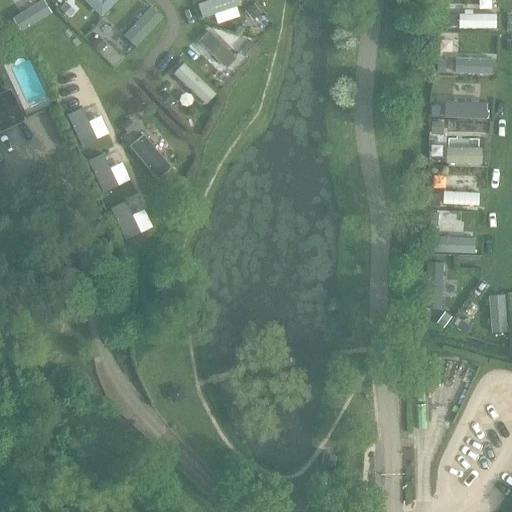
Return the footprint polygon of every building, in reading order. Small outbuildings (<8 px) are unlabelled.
[(45,0),(38,0),(12,16),(21,30),(52,11),(45,0)] [(86,0),(102,15),(117,0),(86,0)] [(215,12),(218,21),(242,13),(238,0),(199,0),(198,1),(203,16),(215,12)] [(153,4),(125,33),(136,44),(164,16),(153,4)] [(253,4),(246,10),(254,19),(261,14),(253,4)] [(64,5),(59,10),(69,19),(73,13),(64,5)] [(462,11),(462,26),(499,26),(499,11),(462,11)] [(445,15),(445,25),(457,25),(458,15),(445,15)] [(251,39),(236,55),(208,28),(193,43),(228,77),(258,46),(251,39)] [(97,39),(92,44),(100,52),(105,47),(97,39)] [(495,72),(496,56),(455,55),(455,71),(495,72)] [(437,59),(437,72),(445,72),(446,59),(437,59)] [(205,104),(217,91),(184,60),(173,72),(205,104)] [(0,129),(21,119),(8,91),(0,95),(0,129)] [(165,94),(160,100),(168,108),(173,102),(165,94)] [(488,118),(489,99),(448,97),(447,116),(488,118)] [(432,105),(431,116),(441,117),(441,105),(432,105)] [(83,106),(69,112),(82,143),(109,132),(101,113),(88,119),(83,106)] [(128,121),(121,127),(128,136),(136,129),(128,121)] [(433,122),(433,134),(442,134),(443,122),(433,122)] [(486,145),(449,145),(448,162),(485,162),(486,145)] [(89,158),(103,190),(130,178),(122,160),(110,165),(104,152),(89,158)] [(481,204),(482,190),(446,188),(445,202),(481,204)] [(123,237),(152,227),(146,208),(131,212),(127,200),(112,205),(123,237)] [(431,213),(430,226),(438,226),(439,213),(431,213)] [(437,249),(477,251),(477,234),(438,232),(437,249)] [(426,306),(444,307),(446,260),(428,259),(426,306)] [(492,292),(491,330),(508,330),(509,293),(492,292)] [(445,312),(437,323),(444,328),(452,317),(445,312)] [(461,320),(457,327),(467,334),(472,327),(461,320)]
